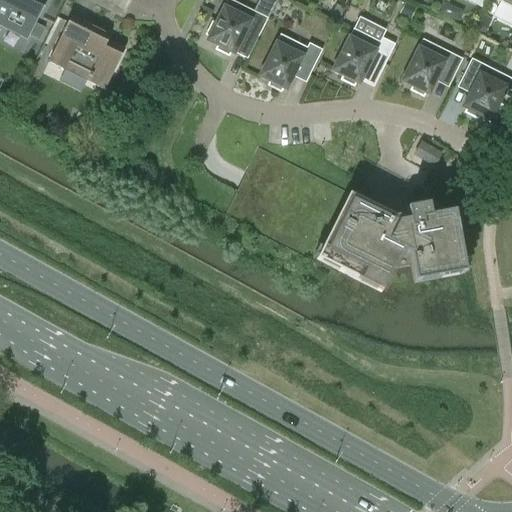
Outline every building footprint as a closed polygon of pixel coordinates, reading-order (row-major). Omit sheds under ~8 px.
[(46,0),(0,0),(0,25),(27,39),(46,0)] [(256,41),(267,19),(228,0),(227,0),(215,24),(212,23),(205,36),(209,37),(206,42),(217,47),(215,51),(228,57),(230,54),(233,56),(244,35),(256,41)] [(511,0),(493,0),(511,9),(511,0)] [(400,15),(411,20),(416,9),(406,4),(400,15)] [(439,15),(448,19),(453,9),(443,4),(439,15)] [(336,5),(329,17),(338,22),(344,9),(336,5)] [(490,20),(480,15),(473,31),(482,35),(490,20)] [(72,16),(48,62),(104,91),(124,49),(107,41),(110,35),(72,16)] [(358,86),(369,65),(381,72),(395,46),(381,39),(379,43),(353,30),(331,72),(342,78),(340,81),(353,88),(355,84),(358,86)] [(308,77),(321,51),(308,44),(306,49),(280,35),(258,78),(269,83),(267,87),(280,93),(282,90),(285,92),(296,71),(308,77)] [(428,97),(438,76),(451,82),(462,60),(422,40),(401,83),(411,88),(410,92),(423,98),(424,95),(428,97)] [(460,82),(472,88),(462,109),(466,111),(464,114),(477,120),(478,117),(489,123),(492,118),(495,120),(501,107),(498,105),(510,80),(471,60),(460,82)] [(434,167),(440,156),(420,145),(414,156),(434,167)] [(413,284),(464,275),(453,214),(429,218),(427,206),(407,210),(405,201),(390,203),(384,214),(348,196),(315,261),(323,265),(381,293),(401,252),(408,256),(413,284)]
